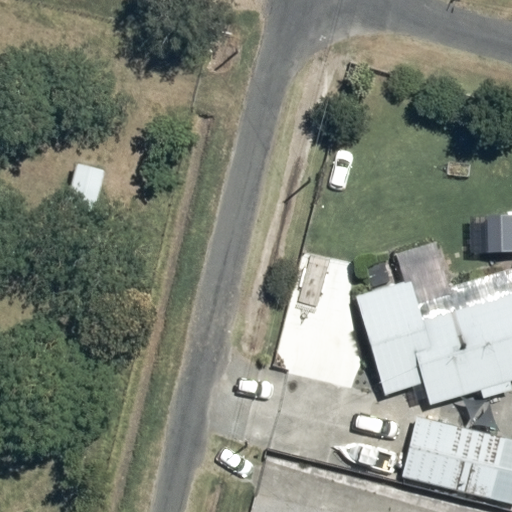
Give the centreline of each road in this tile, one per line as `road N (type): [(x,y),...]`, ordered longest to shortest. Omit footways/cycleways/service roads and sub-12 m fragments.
road 1 (residential): [(293,0),(167,511)]
road 2 (residential): [(511,38),(356,0)]
